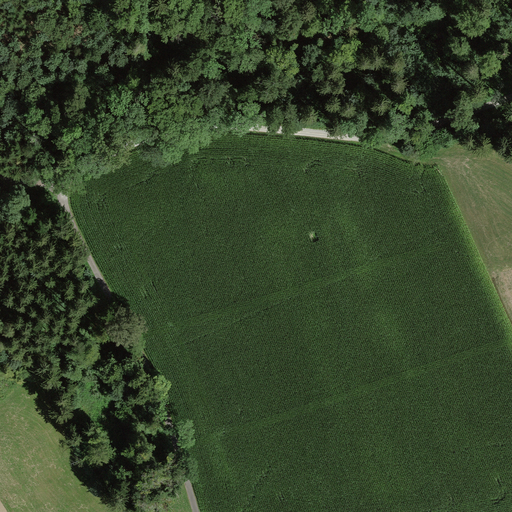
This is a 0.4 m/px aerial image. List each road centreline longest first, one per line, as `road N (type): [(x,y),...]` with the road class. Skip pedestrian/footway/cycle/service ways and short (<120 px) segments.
road 1 (track): [(511,97),(376,138),(199,124),(57,179)]
road 2 (track): [(196,511),(176,439),(70,222),(57,179)]
